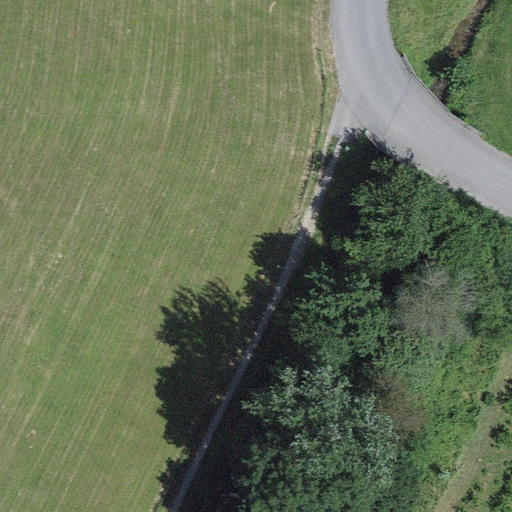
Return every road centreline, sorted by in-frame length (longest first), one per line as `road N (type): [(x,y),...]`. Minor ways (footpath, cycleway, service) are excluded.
road 1 (track): [(184,511),(334,195),(378,58)]
road 2 (unclassified): [(511,187),(440,144),(386,91),(375,0)]
